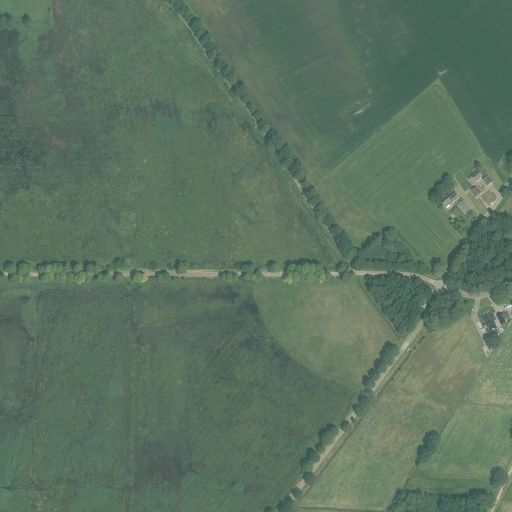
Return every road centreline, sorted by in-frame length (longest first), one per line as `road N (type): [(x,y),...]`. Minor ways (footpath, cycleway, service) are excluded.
road 1 (track): [(358,273),(0,275)]
road 2 (track): [(358,273),(165,0)]
road 3 (unclassified): [(281,511),(443,286)]
road 4 (unclassified): [(443,286),(511,182)]
